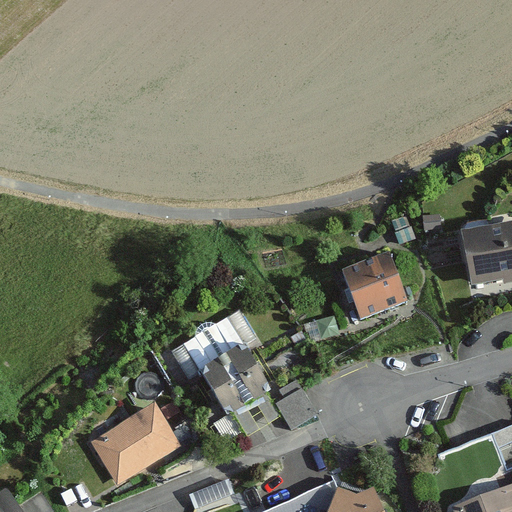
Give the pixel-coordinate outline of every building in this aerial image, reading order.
[(441,215),(422,217),(424,233),(442,231),(441,215)] [(511,223),(462,233),(472,285),(511,277),(511,223)] [(388,255),(343,273),(361,319),(406,302),(388,255)] [(232,365),(221,372),(216,363),(200,372),(227,415),(270,389),(242,345),(226,355),(232,365)] [(317,415),(296,382),(278,393),(284,402),(277,407),(293,431),(317,415)] [(153,405),(90,443),(116,485),(178,446),(153,405)] [(511,426),(505,429),(492,435),(498,450),(511,444),(511,426)] [(511,511),(511,487),(452,510),(452,511),(511,511)] [(0,511),(20,511),(5,489),(0,492),(0,511)] [(382,511),(373,489),(354,497),(338,489),(328,511),(382,511)]
